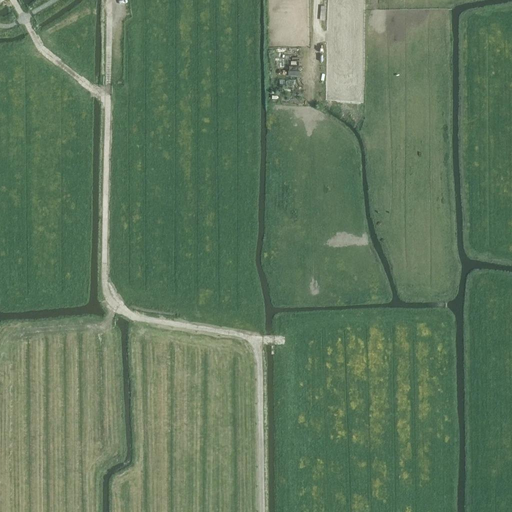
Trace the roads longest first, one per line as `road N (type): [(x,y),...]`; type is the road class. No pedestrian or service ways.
road 1 (track): [(254,337),(136,318),(105,305),(109,0)]
road 2 (track): [(262,511),(254,337),(283,340)]
road 3 (track): [(0,358),(16,331),(104,329),(113,308)]
road 4 (track): [(107,99),(46,52),(12,0)]
